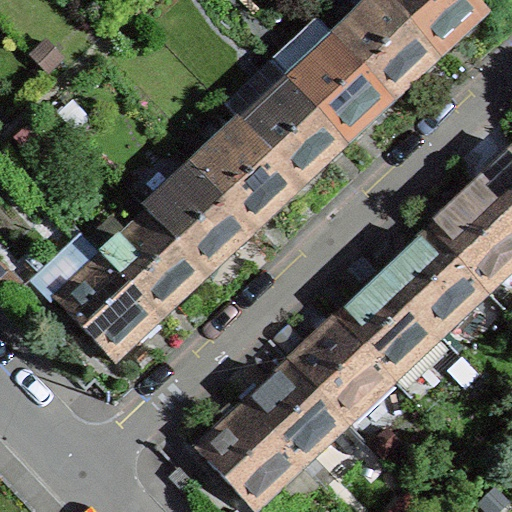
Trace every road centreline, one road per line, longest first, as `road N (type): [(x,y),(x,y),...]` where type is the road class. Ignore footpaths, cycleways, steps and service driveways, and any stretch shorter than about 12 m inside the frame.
road 1 (residential): [(85,474),(511,82)]
road 2 (residential): [(0,386),(85,474)]
